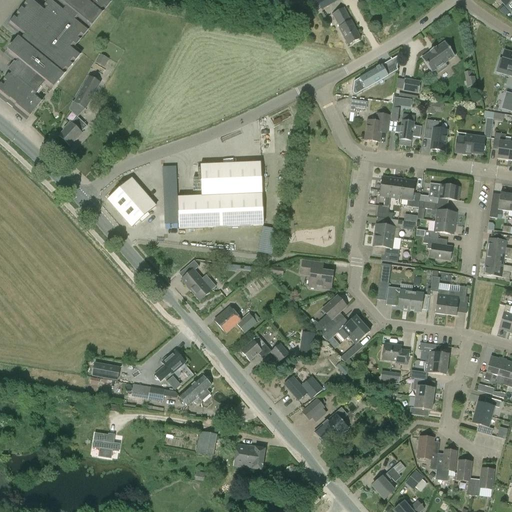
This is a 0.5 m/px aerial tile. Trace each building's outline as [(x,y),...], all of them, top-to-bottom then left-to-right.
[(9,49),(12,51),(9,55),(17,61),(15,63),(14,62),(8,70),(14,75),(0,91),(0,94),(19,109),(29,117),(43,99),(38,95),(45,86),(51,91),(82,53),(74,47),(88,30),(113,0),(112,0),(49,0),(43,8),(34,0),(13,26),(25,36),(15,48),(12,45),(10,45),(9,47),(9,49)] [(316,1),(321,10),(340,0),(309,0),(312,3),(316,1)] [(360,39),(351,21),(348,15),(344,8),(332,15),(338,28),(348,45),(360,39)] [(444,43),(421,59),(431,73),(435,71),(438,74),(447,68),(445,64),(454,57),(444,43)] [(499,60),(496,72),(507,75),(508,70),(511,71),(511,54),(504,52),(501,60),(499,60)] [(96,63),(106,67),(110,58),(101,54),(96,63)] [(399,55),(390,60),(397,72),(399,55)] [(354,82),(352,92),(352,93),(353,94),(353,95),(354,95),(355,95),(356,95),(357,94),(388,77),(381,66),(354,82)] [(471,71),(464,73),(467,88),(473,87),(471,71)] [(74,103),(86,110),(101,83),(89,76),(74,103)] [(405,80),(402,91),(418,94),(420,83),(405,80)] [(366,109),(367,102),(351,100),(349,113),(354,114),(355,108),(366,109)] [(428,104),(427,114),(434,115),(435,108),(443,109),(443,105),(435,104),(435,105),(428,104)] [(397,122),(399,109),(392,108),(391,121),(397,122)] [(492,125),(493,119),(494,113),(484,111),(483,118),(487,119),(484,134),(487,139),(490,139),(492,125)] [(387,130),(389,116),(377,115),(376,122),(368,121),(365,140),(379,142),(381,129),(387,130)] [(413,129),(415,117),(403,115),(401,127),(396,126),(395,133),(400,133),(398,145),(411,147),(412,134),(410,134),(411,129),(413,129)] [(82,134),(81,133),(87,127),(77,117),(71,123),(70,123),(63,130),(64,131),(59,136),(70,147),(82,134)] [(424,139),(432,140),(430,150),(444,152),(447,131),(438,130),(439,122),(426,121),(424,139)] [(482,155),(484,138),(467,136),(467,134),(458,133),(455,154),(471,156),(471,153),(482,155)] [(497,159),(508,161),(511,143),(505,142),(506,135),(495,134),(493,145),(499,146),(497,159)] [(179,229),(263,226),(261,164),(201,166),(202,198),(178,198),(179,229)] [(388,213),(390,198),(393,179),(382,177),(379,197),(385,198),(384,207),(378,206),(377,212),(388,213)] [(390,198),(401,200),(404,180),(393,179),(390,198)] [(107,200),(131,228),(155,207),(131,180),(107,200)] [(407,207),(418,208),(419,202),(420,196),(420,194),(413,193),(415,181),(404,180),(401,200),(407,201),(407,207)] [(433,197),(420,196),(419,202),(436,204),(436,198),(458,201),(460,188),(440,185),(439,193),(434,193),(433,197)] [(502,216),(502,211),(509,212),(511,195),(500,194),(499,199),(492,198),(489,218),(497,219),(498,215),(502,216)] [(437,210),(435,222),(455,225),(457,213),(437,210)] [(405,215),(404,221),(409,222),(416,223),(417,217),(405,215)] [(376,225),(374,236),(394,239),(398,239),(400,228),(402,229),(402,228),(403,222),(403,221),(392,220),(389,220),(388,227),(377,225),(376,225)] [(425,231),(424,237),(424,238),(438,239),(439,233),(454,235),(455,225),(435,222),(434,232),(425,231)] [(374,236),(373,247),(385,249),(384,257),(384,262),(397,263),(398,258),(399,250),(392,249),(394,239),(374,236)] [(437,245),(438,239),(424,238),(423,244),(428,244),(427,249),(431,250),(430,258),(450,261),(452,247),(437,245)] [(489,239),(487,251),(511,254),(511,249),(505,248),(506,241),(489,239)] [(511,254),(487,251),(485,263),(503,265),(504,259),(511,260),(511,259),(511,254)] [(200,302),(212,291),(216,288),(206,276),(201,280),(194,271),(199,267),(194,261),(185,269),(189,274),(182,281),(200,302)] [(331,291),(333,273),(317,271),(318,264),(302,262),(301,273),(311,275),(309,288),(331,291)] [(502,272),(503,265),(485,263),(484,275),(509,279),(510,273),(502,272)] [(269,275),(283,277),(284,269),(271,267),(269,275)] [(438,293),(437,295),(435,314),(445,316),(448,291),(438,290),(440,278),(432,277),(431,292),(438,293)] [(458,293),(448,291),(445,316),(456,317),(458,303),(465,304),(467,288),(459,287),(458,293)] [(398,310),(409,311),(411,294),(400,292),(400,290),(388,288),(386,306),(398,307),(398,310)] [(423,295),(411,294),(409,311),(421,313),(421,310),(428,311),(430,296),(423,296),(423,295)] [(327,316),(318,324),(316,322),(312,325),(323,337),(344,318),(340,313),(346,307),(337,297),(322,310),(327,316)] [(499,329),(510,332),(511,327),(511,313),(508,312),(509,307),(505,306),(499,329)] [(226,335),(237,325),(245,334),(257,323),(256,322),(259,319),(255,314),(252,317),(249,313),(241,320),(230,308),(214,322),(226,335)] [(341,330),(348,337),(363,325),(356,317),(349,323),(344,318),(323,337),(327,343),(331,340),(341,330)] [(355,345),(344,356),(340,358),(345,363),(363,348),(359,343),(370,333),(363,325),(348,337),(355,345)] [(301,341),(298,359),(311,361),(315,338),(307,337),(302,336),(301,341)] [(279,363),(288,355),(280,345),(271,353),(258,337),(241,352),(249,362),(258,354),(263,360),(271,353),(279,363)] [(427,353),(425,363),(447,366),(449,355),(435,353),(436,346),(422,344),(420,344),(419,352),(427,353)] [(407,366),(409,352),(401,351),(401,348),(384,346),(382,360),(396,362),(395,364),(407,366)] [(184,364),(185,363),(175,351),(162,363),(165,366),(155,375),(160,381),(171,372),(173,374),(184,364)] [(492,375),(498,377),(502,361),(491,357),(486,373),(484,381),(489,382),(492,375)] [(502,386),(507,387),(511,370),(511,363),(502,361),(498,377),(504,379),(502,386)] [(92,377),(118,382),(120,367),(94,363),(92,377)] [(410,371),(410,379),(414,380),(426,381),(427,374),(446,376),(447,366),(425,363),(424,373),(410,371)] [(176,391),(182,386),(175,376),(168,382),(176,391)] [(211,394),(207,390),(211,386),(210,385),(211,384),(207,379),(206,380),(202,376),(190,387),(191,388),(181,395),(181,394),(178,397),(187,408),(198,398),(202,402),(211,394)] [(312,399),(322,391),(311,378),(301,387),(293,377),(284,385),(298,402),(307,394),(312,399)] [(413,387),(413,391),(416,391),(415,398),(433,400),(434,389),(433,389),(428,388),(429,382),(426,381),(414,380),(413,387)] [(176,393),(175,392),(140,386),(138,398),(163,403),(164,397),(176,399),(177,396),(177,395),(176,393)] [(431,411),(433,400),(415,398),(414,409),(410,408),(409,415),(424,417),(425,410),(431,411)] [(477,403),(474,413),(491,418),(494,408),(499,409),(501,402),(486,398),(484,405),(477,403)] [(302,413),(309,421),(323,408),(317,401),(302,413)] [(324,448),(326,447),(347,429),(340,420),(346,415),(341,410),(335,415),(314,433),(322,441),(320,444),(324,448)] [(488,429),(491,418),(474,413),(471,424),(478,426),(476,433),(491,437),(493,430),(488,429)] [(500,428),(498,438),(507,439),(509,429),(500,428)] [(213,456),(217,435),(201,432),(197,453),(213,456)] [(95,435),(93,448),(100,449),(98,457),(110,459),(111,451),(118,452),(119,445),(113,444),(114,438),(108,437),(95,435)] [(436,471),(437,465),(438,455),(432,454),(433,439),(420,438),(417,459),(431,460),(430,470),(436,471)] [(262,471),(265,449),(255,447),(254,447),(237,445),(233,466),(252,469),(262,471)] [(442,465),(437,465),(436,471),(435,481),(447,482),(449,472),(454,472),(456,452),(444,451),(442,465)] [(466,496),(472,497),(474,480),(469,480),(471,463),(459,462),(457,481),(468,482),(466,496)] [(401,478),(398,475),(405,469),(400,463),(393,469),(382,478),(372,487),(384,500),(394,492),(387,483),(391,479),(395,483),(401,478)] [(480,481),(474,480),(472,497),(479,497),(480,489),(491,490),(494,471),(481,470),(480,481)] [(413,491),(424,478),(416,471),(404,485),(413,491)] [(425,481),(417,487),(420,491),(428,485),(425,481)] [(420,511),(424,509),(418,502),(409,509),(404,502),(394,511),(420,511)]
